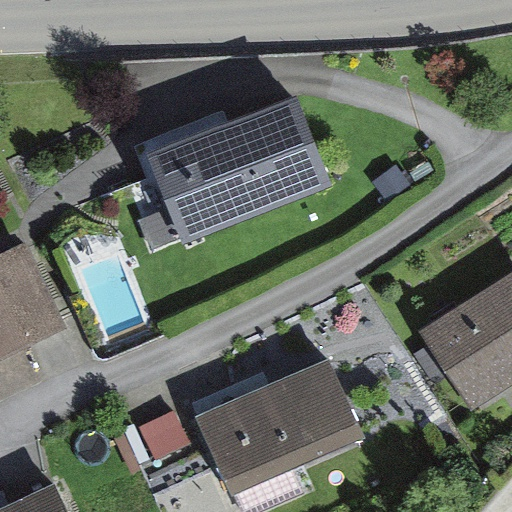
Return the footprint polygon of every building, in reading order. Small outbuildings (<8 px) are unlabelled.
[(321,89),(161,143),(184,213),(344,160),(321,89)] [(65,331),(27,249),(0,261),(0,361),(4,360),(48,340),(65,331)] [(511,278),(425,336),(474,411),(511,385),(511,278)] [(328,361),(200,419),(241,511),(270,511),(301,498),(290,472),(363,439),(328,361)] [(190,445),(174,414),(141,430),(157,461),(190,445)] [(64,511),(53,489),(4,511),(64,511)]
